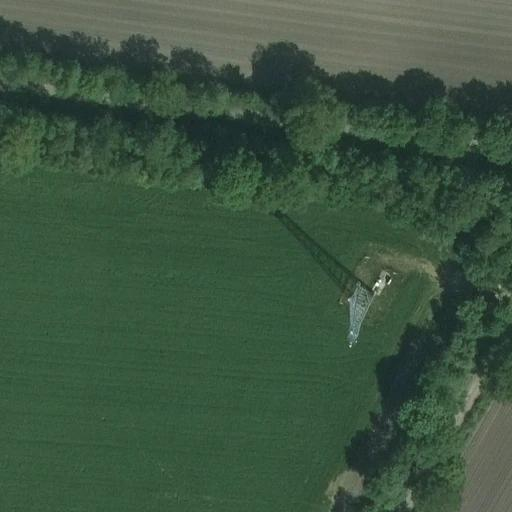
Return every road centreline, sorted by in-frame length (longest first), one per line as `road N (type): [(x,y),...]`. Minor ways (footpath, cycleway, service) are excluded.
road 1 (track): [(511,149),(0,84)]
road 2 (track): [(511,323),(404,511)]
